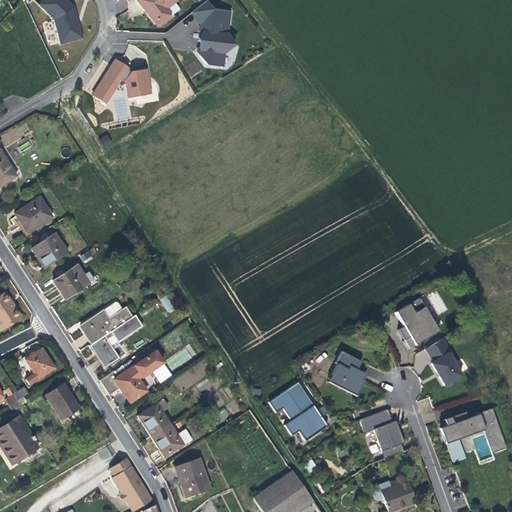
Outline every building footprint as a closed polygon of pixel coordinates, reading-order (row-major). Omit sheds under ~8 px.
[(65,0),(42,0),(38,4),(53,20),(59,44),(81,38),(75,14),(73,7),(65,0)] [(170,6),(177,0),(130,0),(140,12),(150,26),(155,27),(164,20),(159,13),(170,6)] [(212,12),(204,2),(170,27),(179,40),(177,41),(179,44),(181,48),(182,47),(190,62),(188,66),(201,71),(219,74),(221,61),(226,58),(227,46),(224,42),(228,20),(216,19),(212,12)] [(175,13),(170,6),(159,13),(164,20),(164,21),(175,13)] [(170,27),(168,29),(177,41),(179,40),(170,27)] [(125,74),(128,70),(129,68),(116,60),(112,67),(125,74)] [(132,72),(128,70),(125,74),(112,67),(104,79),(94,96),(107,104),(122,80),(127,82),(129,97),(151,92),(147,70),(132,72)] [(105,150),(113,144),(106,134),(98,140),(105,150)] [(0,187),(18,177),(1,152),(0,152),(0,187)] [(28,235),(52,222),(40,202),(16,217),(23,227),(28,235)] [(43,268),(67,255),(54,238),(31,251),(39,262),(43,268)] [(63,301),(95,281),(88,271),(81,275),(77,267),(51,283),(58,293),(63,301)] [(4,294),(0,296),(0,331),(18,320),(8,304),(10,303),(4,294)] [(164,297),(158,301),(167,313),(173,309),(164,297)] [(418,299),(408,305),(414,314),(424,308),(418,299)] [(85,337),(91,345),(133,317),(126,307),(121,310),(115,301),(93,315),(94,317),(79,327),(85,337)] [(13,308),(10,303),(8,304),(18,320),(20,319),(13,308)] [(414,314),(408,305),(395,313),(404,328),(398,331),(405,342),(410,338),(415,347),(439,333),(424,308),(414,314)] [(96,352),(106,367),(119,359),(113,350),(119,346),(117,343),(141,327),(134,316),(133,317),(91,345),(89,346),(94,354),(96,352)] [(410,338),(405,342),(407,346),(410,350),(415,347),(410,338)] [(460,377),(448,355),(450,354),(441,339),(424,349),(432,363),(430,364),(433,369),(435,373),(436,373),(439,377),(438,378),(443,387),(460,377)] [(33,355),(24,360),(38,381),(55,369),(42,350),(33,355)] [(116,379),(121,387),(128,397),(132,402),(148,391),(141,379),(146,376),(147,378),(168,365),(159,351),(121,376),(116,379)] [(359,378),(362,372),(356,369),(360,361),(339,351),(333,362),(336,364),(331,375),(342,380),(340,385),(355,392),(358,384),(361,379),(359,378)] [(96,352),(94,354),(98,360),(103,369),(106,367),(96,352)] [(116,369),(100,381),(109,395),(121,387),(116,379),(121,376),(116,369)] [(342,380),(331,375),(327,382),(353,395),(355,392),(340,385),(342,380)] [(327,414),(323,407),(315,413),(307,401),(295,384),(266,405),(274,415),(280,410),(289,423),(282,428),(289,438),(296,434),(303,444),(317,434),(316,432),(321,427),(319,424),(321,422),(319,420),(327,414)] [(62,386),(44,397),(59,422),(75,413),(71,405),(65,396),(67,394),(62,386)] [(144,430),(149,438),(170,424),(164,414),(168,411),(162,401),(136,418),(144,430)] [(444,444),(450,459),(462,454),(474,450),(469,436),(481,431),(482,434),(489,455),(504,449),(490,409),(475,414),(475,415),(465,419),(451,424),(450,421),(449,420),(449,419),(448,419),(447,419),(446,419),(445,419),(442,420),(444,427),(439,429),(441,436),(448,434),(450,440),(444,442),(444,444)] [(386,410),(358,421),(363,434),(372,430),(383,460),(402,452),(399,445),(401,444),(397,432),(394,433),(390,423),(386,410)] [(465,419),(463,412),(445,419),(446,419),(447,419),(448,419),(449,419),(449,420),(450,421),(451,424),(465,419)] [(16,419),(0,428),(0,449),(10,466),(35,451),(16,419)] [(170,424),(149,438),(156,448),(163,457),(192,438),(185,427),(175,433),(170,424)] [(448,434),(441,436),(443,439),(444,442),(450,440),(448,434)] [(462,454),(450,459),(451,463),(463,459),(462,454)] [(124,503),(128,511),(132,511),(150,503),(124,460),(108,470),(111,477),(110,479),(119,494),(124,503)] [(199,461),(175,468),(179,483),(184,498),(209,490),(199,461)] [(252,500),(260,511),(293,511),(295,511),(298,511),(309,511),(315,508),(311,502),(290,472),(252,500)] [(372,487),(371,490),(374,499),(377,500),(382,498),(387,511),(402,507),(415,502),(408,482),(391,488),(388,482),(372,487)] [(120,505),(124,503),(119,494),(115,496),(120,505)]
